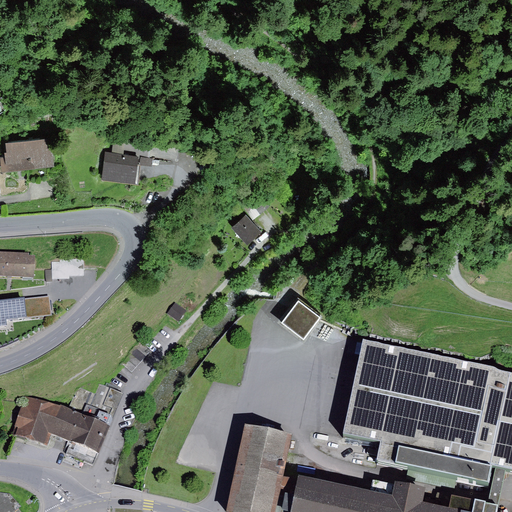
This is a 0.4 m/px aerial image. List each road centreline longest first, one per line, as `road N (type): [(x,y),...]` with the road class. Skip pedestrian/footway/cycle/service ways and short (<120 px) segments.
road 1 (track): [(213,0),(316,70),(368,138),(375,169),(368,209),(312,269)]
road 2 (secondary): [(0,366),(87,311),(137,246),(132,228),(112,217),(0,226)]
road 3 (unclassified): [(511,307),(473,294),(453,267),(489,167),(511,142)]
